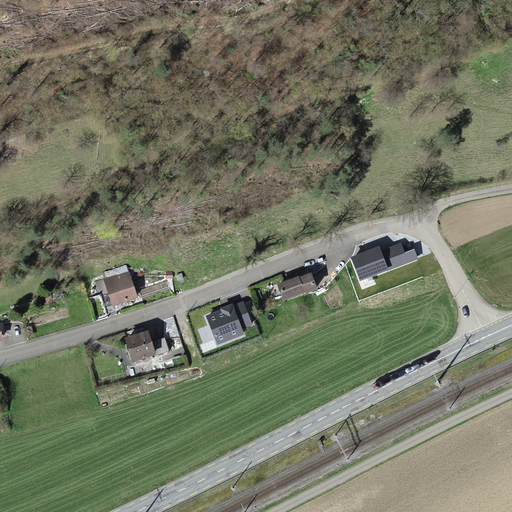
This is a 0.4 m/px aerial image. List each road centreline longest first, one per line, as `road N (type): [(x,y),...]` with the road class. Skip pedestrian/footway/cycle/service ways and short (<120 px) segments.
road 1 (residential): [(485,336),(422,227),(384,226),(111,326),(0,355)]
road 2 (primary): [(134,511),(485,336)]
road 3 (track): [(283,0),(0,64)]
road 4 (unclassified): [(511,393),(273,511)]
